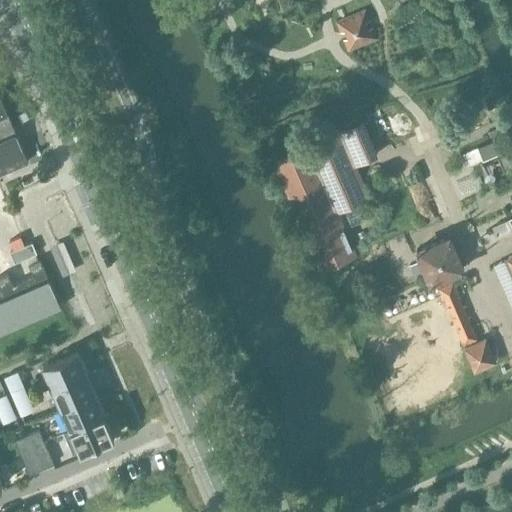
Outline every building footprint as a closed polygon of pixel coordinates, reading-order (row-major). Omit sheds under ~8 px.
[(336,21),(341,32),(345,31),(348,37),(343,39),(348,50),(377,38),(373,27),(368,29),(365,22),(370,20),(365,9),(336,21)] [(0,170),(26,159),(27,161),(28,161),(7,113),(8,113),(0,94),(0,330),(27,319),(28,320),(29,320),(28,318),(59,304),(60,307),(61,306),(40,258),(28,263),(33,275),(13,284),(8,273),(0,275),(0,286),(1,289),(0,289),(0,170)] [(491,95),(483,99),(489,112),(497,108),(491,95)] [(339,130),(274,158),(321,269),(355,254),(348,239),(321,178),(354,164),(339,130)] [(496,140),(477,148),(482,159),(501,151),(496,140)] [(415,276),(426,271),(430,282),(434,280),(463,268),(449,236),(416,249),(420,259),(409,263),(415,276)] [(53,242),(65,272),(78,267),(65,237),(53,242)] [(36,253),(32,242),(10,251),(14,262),(36,253)] [(440,292),(463,345),(476,339),(452,283),(438,288),(440,292)] [(470,363),(474,371),(494,362),(484,339),(464,348),(470,363)] [(42,365),(52,387),(87,372),(78,350),(42,365)] [(52,387),(61,408),(96,392),(87,372),(52,387)] [(11,391),(16,403),(29,397),(24,386),(11,391)] [(61,408),(70,429),(105,413),(96,392),(61,408)] [(0,395),(0,409),(11,405),(6,393),(0,395)] [(29,397),(16,403),(21,414),(34,409),(29,397)] [(11,405),(0,409),(0,413),(4,422),(16,417),(11,405)] [(105,413),(70,429),(71,431),(72,430),(81,450),(95,444),(97,448),(109,443),(107,439),(114,436),(105,416),(106,416),(105,413)] [(39,429),(26,434),(31,446),(44,440),(39,429)] [(15,439),(20,451),(31,446),(26,434),(15,439)] [(44,440),(31,446),(41,468),(54,463),(44,440)] [(31,446),(20,451),(29,474),(41,468),(31,446)]
